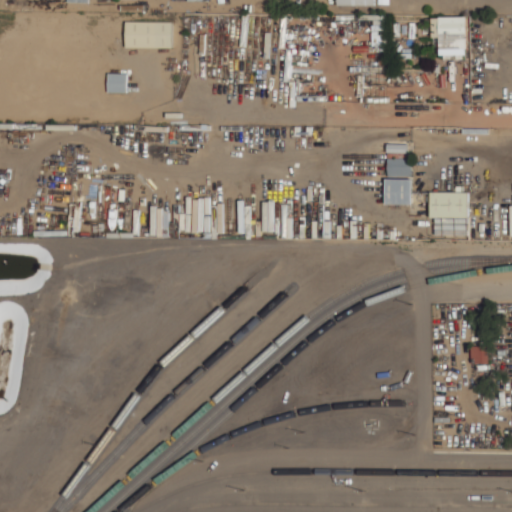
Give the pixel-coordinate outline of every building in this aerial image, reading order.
[(432,16),(433,37),(440,37),(440,54),(468,53),(467,15),(432,16)] [(172,21),(126,21),(126,47),(172,47),(172,21)] [(108,91),(127,92),(128,72),(109,72),(108,91)] [(408,153),(408,143),(388,142),(387,152),(408,153)] [(388,175),(413,175),(412,157),(388,158),(388,175)] [(386,204),(412,204),(412,178),(386,178),(386,204)] [(431,217),(469,216),(468,191),(431,191),(431,217)] [(471,344),(471,363),(488,363),(489,345),(471,344)]
